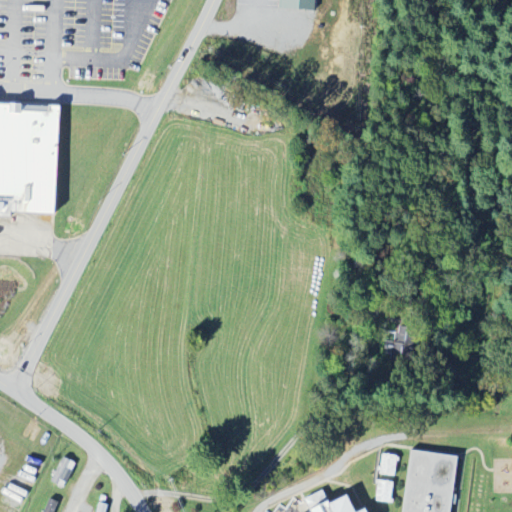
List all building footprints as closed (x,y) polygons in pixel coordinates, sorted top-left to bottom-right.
[(64,106),(0,103),(0,217),(16,218),(16,214),(61,215),(64,106)] [(417,328),(387,325),(386,339),(385,339),(382,357),(413,361),(417,328)] [(454,511),(461,457),(410,451),(402,511),(454,511)] [(380,476),(397,476),(398,456),(381,455),(380,476)] [(77,464),(61,457),(50,482),(66,489),(77,464)] [(393,503),(394,483),(376,482),(375,502),(393,503)] [(373,511),(373,510),(368,511),(360,511),(354,497),(331,506),(325,491),(307,499),(312,511),(373,511)] [(56,511),(60,503),(49,499),(43,511),(56,511)] [(106,511),(108,505),(97,503),(94,511),(106,511)]
